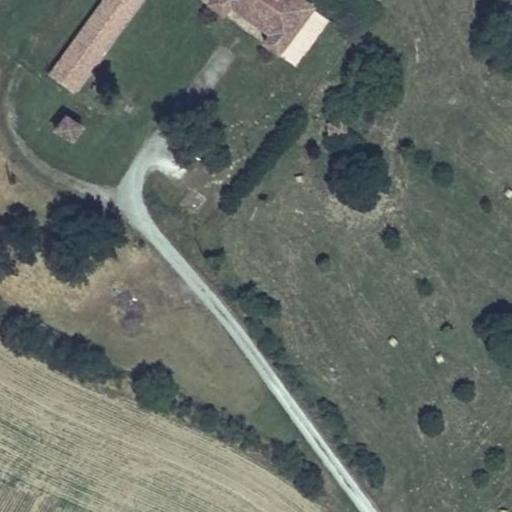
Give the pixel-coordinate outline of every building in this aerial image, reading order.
[(97,64),(143,0),(103,0),(69,46),(70,53),(53,74),(74,89),(92,64),(97,64)] [(312,11),(297,0),(193,0),(223,22),(231,12),(268,39),(261,50),(280,61),(314,12),(312,11)] [(71,148),(85,133),(64,117),(52,135),(71,148)] [(327,123),(327,139),(342,136),(342,122),(327,123)] [(182,215),(196,198),(177,186),(164,201),(167,207),(182,215)]
